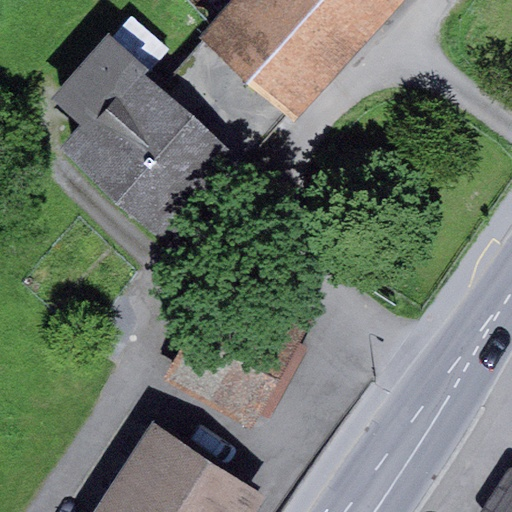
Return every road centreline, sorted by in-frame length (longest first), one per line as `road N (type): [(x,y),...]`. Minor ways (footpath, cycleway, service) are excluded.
road 1 (primary): [(511,282),(352,511)]
road 2 (track): [(444,0),(423,34),(436,72),(511,121)]
